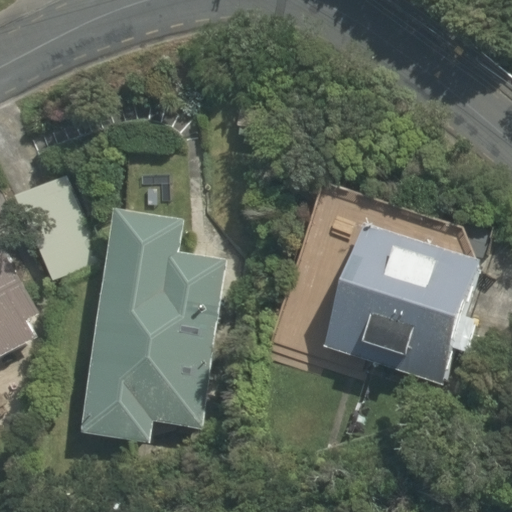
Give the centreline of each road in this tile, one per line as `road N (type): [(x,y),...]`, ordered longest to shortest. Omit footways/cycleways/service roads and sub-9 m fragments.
road 1 (residential): [(511,152),(324,6),(298,0)]
road 2 (residential): [(155,0),(0,70)]
